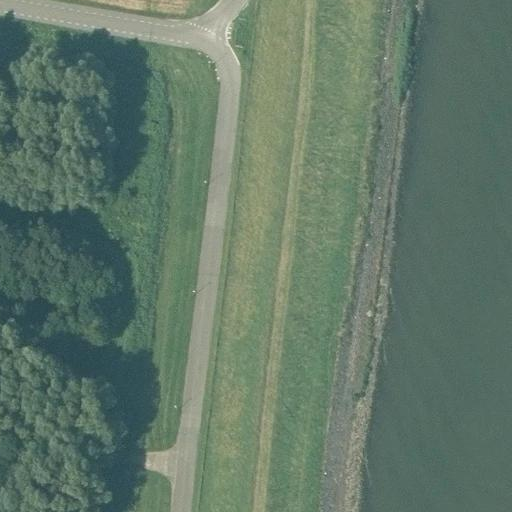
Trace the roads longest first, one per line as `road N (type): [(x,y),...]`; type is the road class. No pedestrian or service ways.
road 1 (unclassified): [(178,511),(230,69),(205,39)]
road 2 (track): [(110,511),(111,347),(122,261),(105,242),(0,212)]
road 3 (unclassified): [(205,39),(0,6)]
